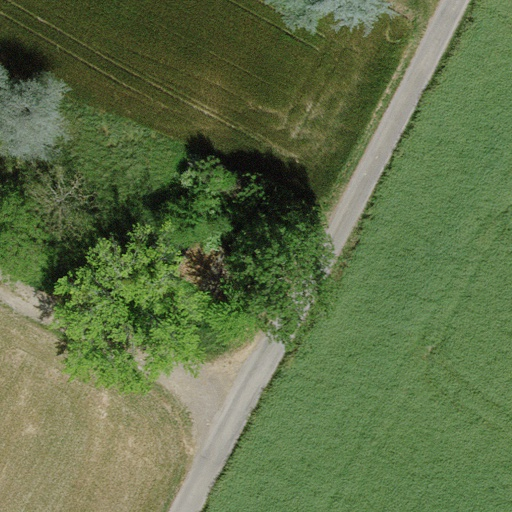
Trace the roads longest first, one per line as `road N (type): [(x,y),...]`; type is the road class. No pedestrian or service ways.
road 1 (track): [(186,511),(309,294),(458,0)]
road 2 (track): [(242,408),(0,279)]
